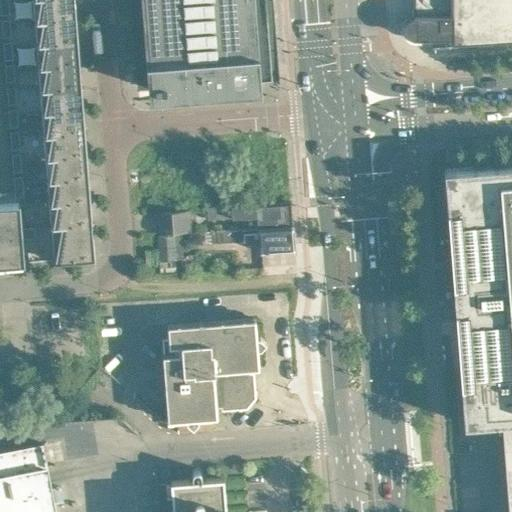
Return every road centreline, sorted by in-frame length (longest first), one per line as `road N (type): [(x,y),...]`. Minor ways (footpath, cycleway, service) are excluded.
road 1 (tertiary): [(316,114),(339,433)]
road 2 (tertiary): [(384,430),(355,131)]
road 3 (unclassified): [(339,433),(165,447),(88,379)]
road 4 (unclassified): [(0,292),(91,286),(105,277),(111,264),(101,129)]
road 5 (unclassified): [(101,129),(316,114)]
road 6 (secondary): [(511,88),(352,98)]
road 7 (secondary): [(355,131),(511,120)]
road 8 (unclassified): [(101,129),(90,0)]
